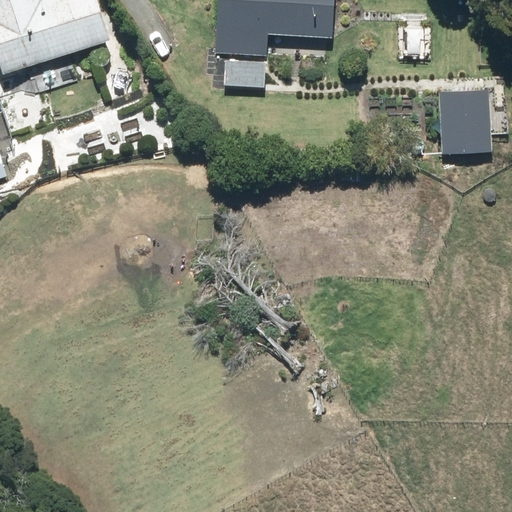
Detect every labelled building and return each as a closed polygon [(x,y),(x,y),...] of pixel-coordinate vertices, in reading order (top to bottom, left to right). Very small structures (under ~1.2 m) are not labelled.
[(0,0),(0,73),(107,40),(94,0),(0,0)] [(212,0),(211,55),(266,56),(266,36),(329,37),(330,0),(212,0)] [(140,82),(122,51),(90,70),(109,101),(140,82)] [(264,61),(221,59),(220,87),(263,88),(264,61)] [(486,151),(486,134),(502,134),(502,99),(483,99),(483,89),(435,88),(434,151),(486,151)]
